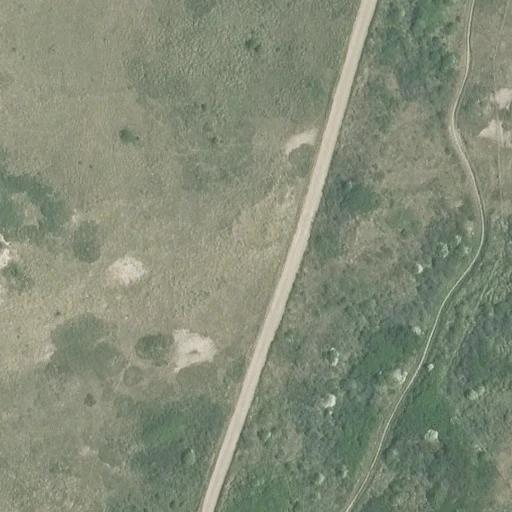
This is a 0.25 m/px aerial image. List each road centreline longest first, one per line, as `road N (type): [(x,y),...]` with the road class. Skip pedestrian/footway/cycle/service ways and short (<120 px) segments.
road 1 (unknown): [(347,511),(479,246),(474,187),(450,123),(473,0)]
road 2 (unclassified): [(211,511),(365,0)]
